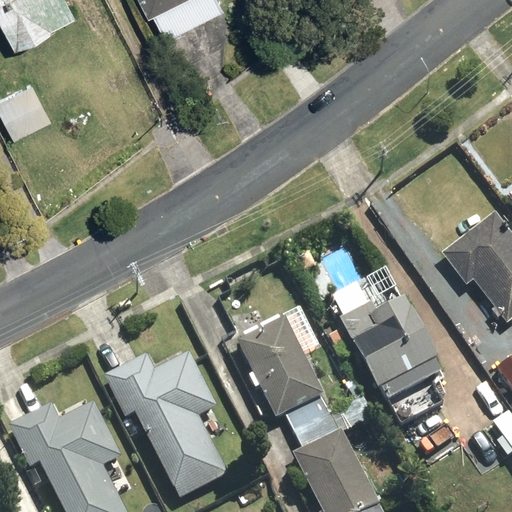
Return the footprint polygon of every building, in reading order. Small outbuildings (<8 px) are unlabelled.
[(73,18),(63,0),(0,0),(0,28),(12,52),(54,31),(53,28),(73,18)] [(136,0),(147,20),(151,17),(163,41),(222,12),(216,0),(136,0)] [(51,120),(28,83),(0,100),(0,120),(14,143),(51,120)] [(511,241),(494,217),(439,258),(464,291),(471,285),(504,329),(511,322),(511,241)] [(282,270),(260,278),(268,297),(289,289),(282,270)] [(360,372),(374,397),(378,395),(385,407),(441,377),(408,313),(406,314),(401,304),(374,319),(369,309),(336,326),(360,372)] [(282,321),(233,345),(273,425),(322,401),(282,321)] [(176,504),(226,479),(197,422),(216,412),(188,357),(152,375),(144,359),(102,381),(124,423),(132,419),(176,504)] [(511,360),(495,373),(511,395),(511,360)] [(59,511),(122,511),(101,471),(121,462),(92,406),(56,424),(48,408),(6,430),(28,473),(36,468),(59,511)] [(495,446),(507,462),(511,458),(511,422),(507,416),(490,428),(500,442),(495,446)] [(426,470),(442,460),(472,511),(473,511),(487,504),(456,452),(460,450),(440,417),(407,436),(426,470)] [(339,434),(290,458),(316,511),(373,511),(377,510),(339,434)]
